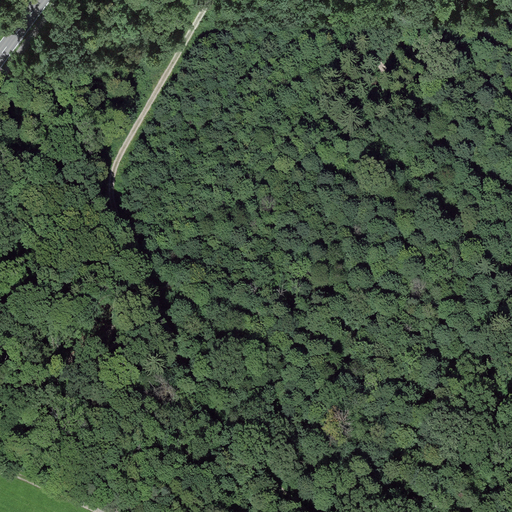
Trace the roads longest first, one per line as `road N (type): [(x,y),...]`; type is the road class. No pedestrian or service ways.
road 1 (track): [(212,0),(111,171),(108,202),(156,294),(191,392),(230,446),(304,511)]
road 2 (track): [(335,0),(428,130),(506,191)]
